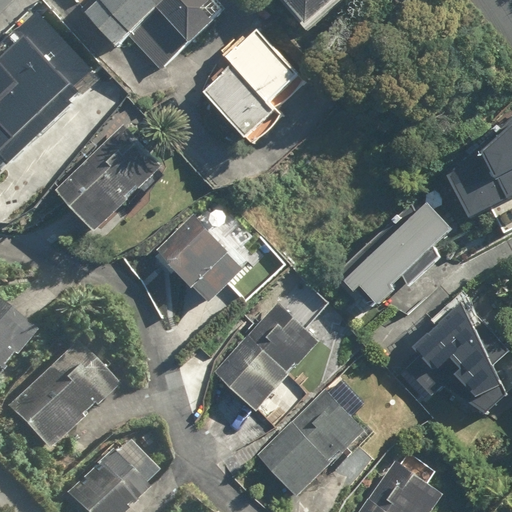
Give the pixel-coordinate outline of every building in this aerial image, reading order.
[(229,9),(220,0),(104,0),(91,13),(123,47),(163,9),(195,42),(229,9)] [(288,0),(313,26),(340,0),(288,0)] [(47,16),(0,60),(0,170),(102,73),(47,16)] [(310,84),(265,38),(235,67),(244,77),(216,104),(258,147),(289,117),(283,111),(310,84)] [(511,101),(510,99),(442,179),(467,228),(511,205),(511,101)] [(131,200),(128,197),(141,184),(144,188),(165,168),(125,126),(60,188),(100,230),(131,200)] [(364,287),(387,310),(402,295),(395,288),(457,226),(431,201),(349,283),(359,293),(364,287)] [(180,270),(198,288),(202,284),(217,299),(254,262),(218,226),(214,230),(196,212),(153,254),(174,276),(180,270)] [(269,286),(311,327),(322,316),(319,314),(332,301),(293,262),(269,286)] [(511,338),(467,297),(403,367),(434,396),(451,378),(491,405),(511,386),(511,379),(499,356),(511,344),(511,338)] [(0,367),(33,326),(0,300),(0,367)] [(302,365),(325,341),(311,328),(285,303),(220,372),(260,410),(290,378),(286,374),(298,361),(302,365)] [(81,418),(78,415),(92,401),(95,404),(117,383),(75,340),(9,406),(50,448),(81,418)] [(360,410),(336,384),(261,452),(299,494),(368,432),(353,416),(360,410)] [(143,483),(158,468),(128,438),(122,444),(117,439),(74,482),(103,511),(119,511),(145,486),(143,483)] [(404,465),(398,460),(361,511),(433,511),(446,494),(432,485),(436,479),(408,459),(404,465)]
